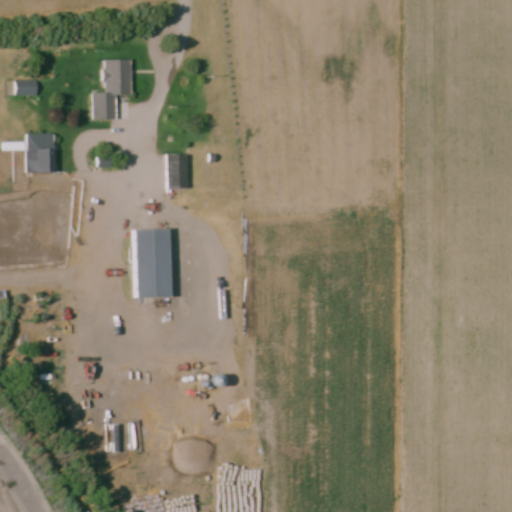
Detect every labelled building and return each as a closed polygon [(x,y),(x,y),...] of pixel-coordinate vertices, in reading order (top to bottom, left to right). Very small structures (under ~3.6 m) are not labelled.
[(130,95),(130,61),(103,61),(103,95),(130,95)] [(13,96),(37,96),(37,81),(13,81),(13,96)] [(53,134),(25,134),(25,143),(2,143),(3,150),(25,150),(26,173),(54,172),(53,134)] [(186,189),(186,155),(165,155),(165,189),(186,189)] [(170,230),(133,230),(133,300),(170,299),(170,230)]
